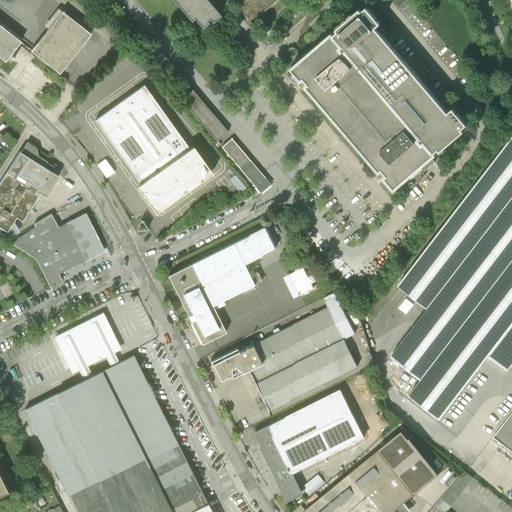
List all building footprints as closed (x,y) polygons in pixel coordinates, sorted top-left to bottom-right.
[(170,0),(188,21),(194,17),(202,27),(205,23),(204,21),(207,19),(210,22),(218,15),(205,0),(170,0)] [(238,0),(234,3),(251,23),(277,0),(238,0)] [(331,33),(290,68),(300,81),(303,78),(308,84),(305,86),(379,172),(382,170),(387,176),(384,178),(395,190),(436,155),(434,153),(439,149),(441,151),(464,131),(463,129),(468,124),(454,108),(449,113),(375,27),(381,23),(367,7),(362,11),(359,8),(336,28),(338,31),(333,35),(331,33)] [(60,8),(51,19),(54,22),(63,11),(60,8)] [(33,51),(62,74),(93,35),(64,12),(33,51)] [(0,57),(6,62),(14,52),(21,43),(0,25),(0,57)] [(144,86),(96,121),(121,159),(149,196),(158,210),(208,174),(144,86)] [(191,89),(180,98),(216,141),(227,132),(191,89)] [(431,310),(511,204),(511,138),(398,286),(431,310)] [(221,148),(260,193),(270,185),(231,139),(221,148)] [(23,144),(0,181),(0,233),(4,236),(13,221),(20,225),(37,198),(42,201),(55,179),(39,169),(46,158),(27,146),(23,144)] [(110,181),(119,176),(108,159),(99,164),(110,181)] [(511,204),(431,310),(393,359),(424,383),(511,268),(511,204)] [(58,274),(104,252),(84,216),(57,229),(51,217),(33,225),(34,230),(17,238),(18,241),(11,245),(37,260),(51,288),(62,282),(58,274)] [(167,276),(201,345),(225,333),(211,305),(242,290),(247,301),(258,296),(253,285),(263,280),(258,271),(248,275),(243,265),(276,248),(266,228),(167,276)] [(96,256),(81,263),(84,268),(98,261),(96,256)] [(289,275),(300,297),(314,290),(312,284),(317,282),(313,275),(309,278),(303,268),(289,275)] [(511,268),(424,383),(411,399),(442,422),(491,359),(509,373),(511,369),(511,268)] [(325,298),(310,305),(314,313),(329,306),(325,298)] [(328,308),(213,364),(221,381),(230,377),(233,379),(249,371),(268,410),(359,367),(328,308)] [(103,312),(53,337),(71,374),(79,370),(84,380),(88,378),(92,376),(87,366),(105,357),(110,367),(119,362),(114,353),(121,349),(103,312)] [(84,380),(25,409),(76,511),(210,511),(133,355),(119,362),(110,367),(92,376),(88,378),(84,380)] [(341,391),(253,434),(288,503),(303,496),(293,475),(365,439),(341,391)] [(511,451),(511,414),(494,438),(511,451)] [(396,437),(310,508),(313,511),(412,511),(417,508),(410,500),(433,477),(396,437)] [(436,504),(446,511),(447,511),(473,478),(464,471),(436,504)] [(308,491),(324,479),(320,474),(304,486),(308,491)]
